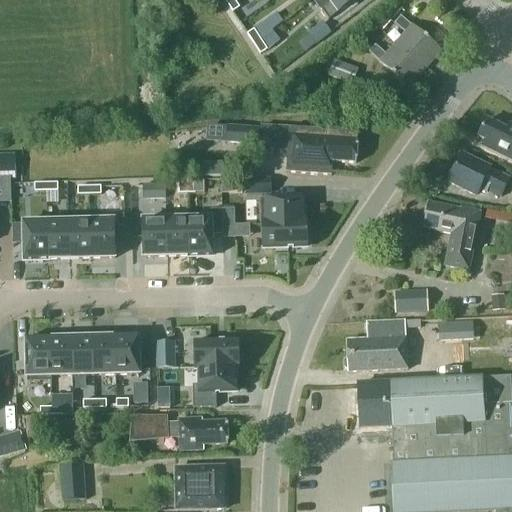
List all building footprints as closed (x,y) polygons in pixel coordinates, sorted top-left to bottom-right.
[(230,0),(226,3),(232,14),(233,13),(239,9),(233,0),(230,0)] [(327,0),(330,4),(321,11),(329,21),(356,0),(327,0)] [(382,33),(402,11),(396,6),(375,27),(382,33)] [(395,46),(424,71),(441,53),(412,28),(411,28),(400,19),(393,26),(405,36),(395,46)] [(265,23),(254,31),(260,41),(272,32),(265,23)] [(323,23),(308,35),(316,45),(317,46),(332,34),(331,33),(323,23)] [(247,35),(253,46),(254,45),(260,41),(254,31),(247,35)] [(254,45),(253,46),(260,56),(267,51),(260,41),(254,45)] [(424,71),(395,46),(386,57),(375,47),(368,55),(380,64),(379,65),(408,90),(424,71)] [(358,71),(335,62),(328,78),(352,87),(358,71)] [(505,130),(485,120),(477,137),(497,147),(494,153),(511,162),(511,126),(508,124),(505,130)] [(356,128),(323,126),(323,131),(287,128),(285,173),(329,175),(330,162),(354,163),(356,128)] [(228,127),(227,143),(259,146),(260,130),(228,127)] [(488,168),(461,155),(454,170),(449,175),(447,184),(473,197),(478,187),(499,198),(508,180),(487,169),(488,168)] [(0,180),(16,180),(15,156),(0,156),(0,180)] [(203,166),(203,178),(223,178),(222,165),(203,166)] [(269,196),(269,178),(244,178),(244,196),(269,196)] [(186,183),(178,183),(179,195),(187,195),(186,183)] [(194,183),(186,183),(187,195),(195,195),(194,183)] [(46,185),(34,185),(34,193),(46,193),(46,185)] [(57,185),(46,185),(46,193),(58,193),(57,185)] [(165,187),(143,187),(143,201),(166,200),(165,187)] [(89,188),(78,188),(78,197),(89,196),(89,188)] [(101,188),(89,188),(89,196),(101,196),(101,188)] [(261,201),(261,226),(305,225),(305,224),(303,224),(302,200),(261,201)] [(460,210),(428,204),(428,207),(425,209),(424,216),(426,219),(424,230),(452,235),(446,268),(469,272),(480,211),(460,208),(460,210)] [(235,227),(234,210),(222,211),(222,212),(222,220),(223,236),(223,239),(235,239),(235,227)] [(210,221),(188,221),(189,258),(212,258),(211,236),(223,236),(222,220),(222,212),(222,211),(210,211),(210,221)] [(188,221),(165,222),(166,259),(189,258),(188,221)] [(165,222),(142,222),(143,259),(166,259),(165,222)] [(91,223),(68,224),(69,261),(92,260),(91,223)] [(114,223),(91,223),(92,260),(115,260),(114,223)] [(46,224),(23,225),(24,262),(47,261),(46,224)] [(68,224),(46,224),(47,261),(69,261),(68,224)] [(261,226),(261,227),(263,227),(264,250),(306,249),(305,225),(261,226)] [(428,314),(427,293),(394,294),(395,316),(428,314)] [(493,313),(506,312),(504,296),(492,297),(493,313)] [(405,372),(403,322),(365,324),(365,342),(346,342),(346,360),(343,362),(343,368),(346,372),(346,375),(405,372)] [(138,341),(114,342),(116,379),(139,378),(138,341)] [(94,379),(116,379),(114,342),(93,343),(94,379)] [(93,343),(71,344),(72,380),(94,379),(93,343)] [(174,343),(156,344),(157,370),(175,370),(174,343)] [(27,382),(51,381),(50,344),(26,345),(27,382)] [(71,344),(50,344),(51,381),(72,380),(71,344)] [(199,371),(235,369),(238,369),(237,346),(196,347),(196,371),(199,371)] [(235,369),(199,371),(200,396),(236,394),(235,369)] [(509,375),(357,386),(357,390),(359,431),(391,428),(393,466),(391,466),(393,511),(467,511),(495,510),(492,459),(511,457),(511,376),(509,377),(509,375)] [(157,400),(157,413),(172,412),(172,399),(157,400)] [(106,404),(95,405),(95,413),(107,412),(106,404)] [(128,404),(116,404),(117,412),(129,412),(128,404)] [(84,413),(95,413),(95,405),(83,405),(84,413)] [(41,421),(52,420),(52,412),(40,413),(41,421)] [(52,412),(52,420),(64,420),(63,412),(52,412)] [(132,419),(129,445),(168,440),(179,439),(179,452),(203,451),(203,447),(227,446),(226,424),(201,425),(200,420),(177,421),(178,424),(167,425),(167,418),(140,419),(132,419)] [(24,451),(20,435),(0,440),(0,448),(3,457),(24,451)] [(511,511),(511,457),(492,459),(495,510),(494,511),(511,511)] [(86,502),(83,465),(59,466),(62,504),(86,502)] [(175,493),(175,511),(186,511),(223,511),(220,468),(175,469),(175,493)]
